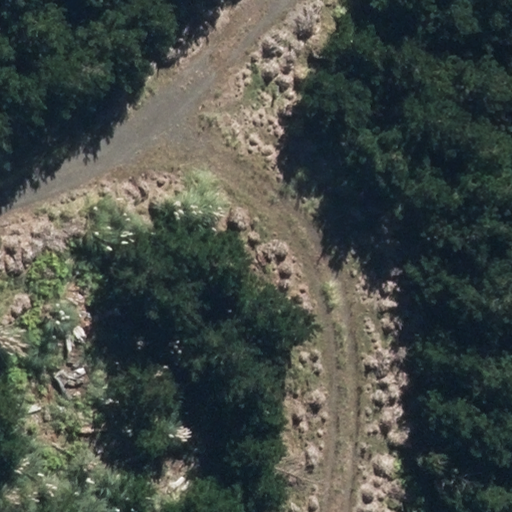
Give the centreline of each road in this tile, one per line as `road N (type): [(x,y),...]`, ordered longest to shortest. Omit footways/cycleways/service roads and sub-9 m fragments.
road 1 (track): [(0,224),(187,112),(363,511)]
road 2 (track): [(261,0),(187,112)]
